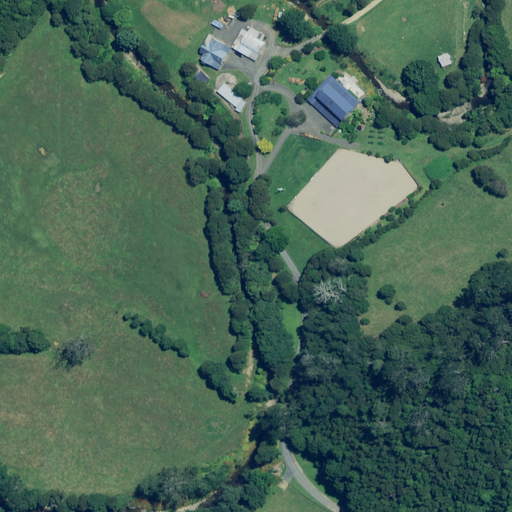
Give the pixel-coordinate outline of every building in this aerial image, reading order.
[(224,24),(215,20),(213,24),(222,28),(224,24)] [(232,46),(256,59),(266,43),(242,29),(232,46)] [(232,47),(210,34),(200,50),(205,53),(202,58),(219,68),(232,47)] [(451,63),(447,52),(437,57),(441,67),(451,63)] [(211,78),(203,70),(196,77),(203,85),(211,78)] [(361,101),(330,73),(307,98),(338,127),(361,101)] [(246,98),(225,81),(218,90),(239,107),(246,98)]
